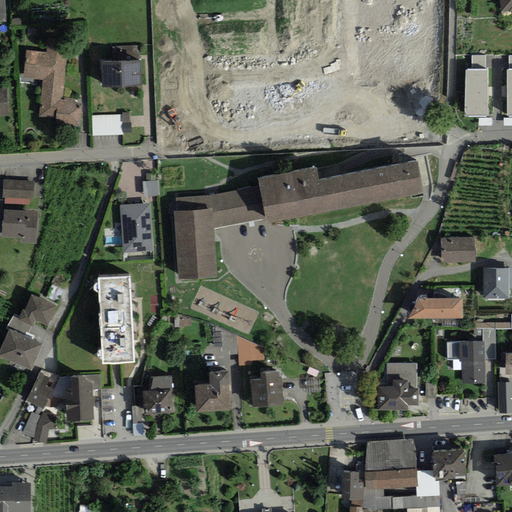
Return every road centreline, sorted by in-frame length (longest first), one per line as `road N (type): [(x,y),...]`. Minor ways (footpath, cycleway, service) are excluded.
road 1 (primary): [(0,456),(511,421)]
road 2 (residential): [(0,439),(90,252),(120,154)]
road 3 (residential): [(0,161),(120,154)]
